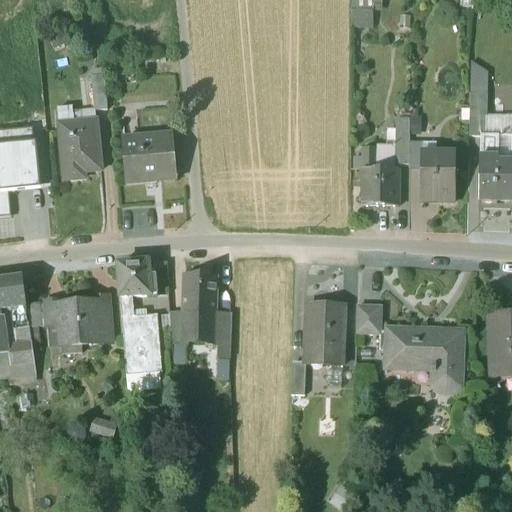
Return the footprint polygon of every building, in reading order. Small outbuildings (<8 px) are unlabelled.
[(374,12),(382,12),(382,0),(351,0),(351,28),(373,28),(374,12)] [(137,64),(113,66),(114,78),(138,76),(137,64)] [(104,79),(91,80),(94,114),(107,112),(104,79)] [(483,97),(470,97),(469,139),(480,140),(481,140),(481,119),(482,119),(483,97)] [(511,119),(482,119),(481,119),(481,140),(480,140),(480,159),(498,160),(498,166),(511,166),(511,162),(511,140),(511,119)] [(96,124),(58,127),(63,183),(84,181),(83,175),(100,173),(96,124)] [(171,138),(122,142),(126,186),(145,184),(144,178),(175,176),(171,138)] [(409,139),(395,139),(395,167),(409,167),(409,146),(409,145),(409,139)] [(0,194),(7,193),(36,191),(40,190),(35,145),(0,148),(0,194)] [(423,146),(409,146),(409,167),(409,172),(421,172),(421,156),(423,156),(423,146)] [(396,172),(374,172),(374,151),(362,151),(362,172),(362,209),(398,209),(398,189),(396,189),(396,172)] [(455,156),(434,156),(434,164),(423,163),(423,156),(421,156),(421,172),(420,204),(454,204),(455,156)] [(498,160),(480,159),(479,206),(480,206),(480,205),(495,206),(496,206),(497,204),(511,204),(511,166),(498,166),(498,160)] [(0,219),(10,218),(7,193),(0,194),(0,219)] [(148,264),(117,267),(119,301),(129,300),(156,298),(154,278),(149,278),(148,264)] [(215,280),(183,278),(182,314),(182,316),(214,317),(214,315),(215,280)] [(22,280),(3,282),(7,312),(26,309),(25,306),(22,280)] [(107,299),(93,301),(94,305),(95,327),(109,326),(107,299)] [(156,318),(130,320),(129,300),(119,301),(126,378),(161,375),(156,318)] [(59,303),(45,304),(47,328),(59,328),(61,327),(59,307),(59,303)] [(25,306),(26,309),(29,330),(41,329),(38,304),(25,306)] [(94,305),(59,307),(61,327),(59,328),(60,343),(61,349),(111,345),(109,326),(95,327),(94,305)] [(344,308),(306,307),(304,366),(304,368),(305,368),(342,369),(344,308)] [(380,309),(357,309),(356,337),(380,338),(380,309)] [(29,330),(11,332),(7,312),(0,312),(0,329),(3,351),(31,347),(29,330)] [(182,314),(169,315),(171,336),(183,336),(183,326),(182,326),(182,316),(182,314)] [(231,316),(214,315),(214,317),(212,319),(218,325),(218,347),(216,348),(216,361),(229,362),(231,316)] [(214,317),(182,316),(182,326),(183,326),(183,336),(183,346),(216,348),(218,347),(218,325),(212,319),(214,317)] [(511,316),(489,317),(491,375),(511,373),(511,316)] [(462,334),(386,331),(384,372),(419,373),(419,369),(432,370),(432,375),(433,376),(433,389),(438,393),(445,395),(453,394),(459,390),(459,366),(461,366),(462,334)] [(4,357),(0,357),(0,377),(2,378),(1,368),(10,366),(33,363),(31,347),(3,351),(4,357)] [(33,363),(10,366),(11,378),(35,375),(33,363)] [(304,366),(292,366),(291,398),(304,398),(305,368),(304,368),(304,366)]
